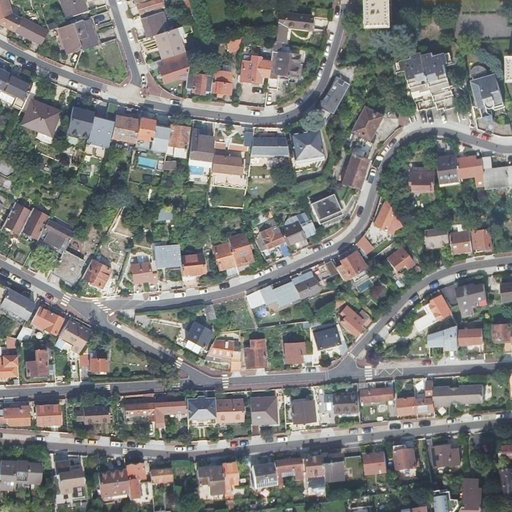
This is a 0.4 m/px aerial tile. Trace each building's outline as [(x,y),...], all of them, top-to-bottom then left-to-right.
[(0,0),(0,24),(3,26),(13,31),(20,19),(11,14),(6,0),(0,0)] [(82,0),(59,0),(66,18),(86,11),(82,0)] [(133,0),(139,15),(168,5),(166,0),(161,0),(159,1),(158,0),(133,0)] [(190,24),(196,22),(189,0),(184,0),(183,0),(190,24)] [(390,30),(388,0),(365,0),(367,31),(390,30)] [(287,13),(288,6),(279,5),(278,17),(277,17),(275,40),(271,40),(270,61),(270,63),(268,77),(266,89),(275,90),(277,75),(298,77),(301,62),(297,61),(298,54),(279,52),(280,41),(283,42),(285,25),(310,28),(311,15),(287,13)] [(157,13),(140,19),(146,37),(163,31),(157,13)] [(13,31),(41,45),(48,31),(20,17),(20,19),(13,31)] [(81,49),(97,45),(89,20),(81,22),(81,20),(73,22),(81,49)] [(66,53),(81,49),(73,22),(58,27),(66,53)] [(183,52),(175,28),(156,34),(160,49),(158,50),(161,59),(183,52)] [(238,49),(240,35),(225,40),(228,50),(238,49)] [(214,49),(215,43),(204,46),(196,48),(198,55),(214,49)] [(189,51),(183,52),(161,59),(163,66),(157,68),(162,83),(176,79),(185,80),(186,73),(189,51)] [(409,58),(394,62),(396,71),(404,70),(408,86),(404,91),(410,95),(415,112),(421,110),(421,111),(433,108),(433,110),(440,109),(441,111),(453,108),(448,88),(451,84),(446,81),(442,64),(450,62),(448,53),(432,57),(431,53),(420,56),(420,53),(409,55),(409,58)] [(260,76),(268,77),(270,63),(259,61),(259,58),(251,57),(250,60),(250,61),(242,61),(239,81),(259,83),(260,76)] [(0,88),(8,73),(0,69),(0,88)] [(230,73),(212,70),(209,92),(216,93),(221,93),(228,94),(230,84),(229,84),(230,78),(230,73)] [(504,102),(496,74),(489,75),(488,73),(486,72),(479,74),(478,76),(471,78),(472,81),(478,104),(485,102),(489,106),(491,105),(504,102)] [(0,88),(0,89),(23,101),(31,85),(8,73),(0,88)] [(205,76),(186,73),(185,80),(184,88),(194,89),(193,94),(202,95),(205,76)] [(338,79),(333,76),(331,83),(328,90),(325,95),(328,97),(325,103),(321,101),(319,103),(316,106),(332,115),(349,84),(342,80),(340,85),(336,83),(338,79)] [(58,112),(31,101),(21,124),(48,135),(58,112)] [(485,102),(478,104),(481,115),(481,114),(482,114),(483,114),(484,114),(485,114),(491,113),(487,110),(485,102)] [(108,114),(78,105),(73,123),(80,125),(77,136),(100,143),(108,114)] [(354,132),(370,139),(382,116),(365,108),(354,132)] [(481,115),(473,117),(476,129),(485,132),(492,134),(498,135),(503,136),(507,137),(511,136),(511,129),(509,120),(503,122),(495,117),(492,118),(491,113),(485,114),(484,114),(483,114),(482,114),(481,114),(481,115)] [(134,143),(135,140),(139,121),(114,116),(109,137),(134,143)] [(138,138),(151,140),(154,123),(154,122),(139,119),(139,121),(135,140),(137,141),(138,138)] [(151,140),(166,143),(168,126),(154,123),(151,140)] [(166,145),(164,155),(177,157),(183,158),(184,152),(188,128),(181,127),(177,126),(171,125),(168,146),(166,145)] [(250,147),(249,154),(287,154),(283,128),(275,128),(277,140),(251,140),(250,147)] [(191,130),(187,159),(210,163),(211,155),(213,139),(202,137),(202,132),(191,130)] [(294,159),(321,155),(317,131),(290,135),(294,159)] [(337,143),(338,143),(343,133),(345,134),(345,133),(342,131),(337,143)] [(343,133),(338,143),(350,148),(355,135),(348,131),(347,133),(345,133),(345,134),(343,133)] [(251,140),(252,134),(244,133),(242,146),(250,147),(251,140)] [(341,185),(361,191),(372,160),(377,146),(358,138),(341,185)] [(220,156),(213,156),(211,171),(237,174),(240,172),(241,159),(228,157),(228,154),(220,153),(220,156)] [(457,157),(437,160),(440,184),(460,182),(459,178),(457,159),(457,157)] [(457,159),(459,178),(478,176),(478,174),(484,173),(483,167),(482,160),(476,161),(476,157),(457,159)] [(491,159),(482,160),(483,167),(492,166),(491,159)] [(511,162),(492,166),(483,167),(484,173),(486,187),(511,184),(511,162)] [(433,191),(433,169),(409,168),(409,191),(433,191)] [(318,225),(341,215),(333,197),(310,207),(318,225)] [(398,222),(393,214),(386,201),(374,226),(391,235),(394,231),(401,227),(398,222)] [(6,259),(22,267),(34,245),(39,237),(48,220),(49,217),(33,208),(30,212),(14,203),(0,229),(14,238),(19,229),(21,231),(23,228),(25,230),(21,237),(18,235),(16,239),(6,258),(6,259)] [(174,218),(173,209),(156,208),(154,219),(174,218)] [(305,238),(315,233),(306,212),(287,220),(284,224),(285,228),(279,231),(283,241),(285,246),(293,243),(296,252),(309,247),(305,238)] [(39,237),(64,251),(73,234),(48,220),(39,237)] [(275,261),(289,255),(285,246),(283,241),(282,241),(278,232),(273,235),(270,227),(259,232),(266,248),(269,247),(275,261)] [(438,247),(448,245),(446,227),(424,232),(427,249),(438,247)] [(14,238),(16,239),(18,235),(21,237),(25,230),(23,228),(21,231),(19,229),(14,238)] [(473,233),(475,248),(481,247),(482,250),(491,248),(488,231),(473,233)] [(451,255),(471,252),(468,232),(449,234),(451,255)] [(34,245),(49,253),(60,259),(64,251),(39,237),(34,245)] [(360,239),(354,244),(364,255),(372,249),(362,237),(360,239)] [(245,238),(229,242),(238,275),(251,270),(248,260),(251,259),(245,238)] [(238,275),(229,242),(212,247),(218,268),(221,268),(224,279),(238,275)] [(178,256),(177,244),(153,247),(155,261),(155,266),(179,264),(178,256)] [(413,263),(403,250),(393,258),(396,262),(391,266),(397,275),(413,263)] [(60,259),(52,272),(72,283),(84,262),(64,251),(60,259)] [(41,266),(52,272),(60,259),(49,253),(41,266)] [(201,254),(178,256),(179,264),(181,279),(182,289),(197,287),(195,273),(203,273),(201,254)] [(139,264),(148,262),(147,255),(138,256),(139,264)] [(336,270),(342,280),(365,268),(358,256),(351,260),(348,256),(339,261),(341,266),(335,269),(336,270)] [(92,260),(82,278),(99,287),(109,269),(92,260)] [(330,274),(336,270),(335,269),(329,260),(322,263),(330,274)] [(157,281),(155,266),(155,261),(148,262),(139,264),(131,265),(134,282),(151,280),(151,281),(157,281)] [(293,286),(298,299),(317,290),(309,271),(299,275),(299,273),(296,274),(297,276),(290,279),(293,286)] [(11,284),(0,277),(0,303),(8,289),(11,284)] [(374,282),(365,295),(379,304),(388,291),(374,282)] [(511,299),(511,283),(491,286),(493,302),(511,299)] [(277,293),(273,284),(268,286),(272,295),(277,293)] [(473,285),(457,290),(464,317),(474,314),(472,308),(487,304),(484,285),(476,287),(473,285)] [(277,308),(278,307),(272,295),(268,286),(258,290),(265,306),(274,302),(277,308)] [(298,299),(293,286),(277,293),(272,295),(278,307),(298,299)] [(8,289),(0,303),(0,310),(7,314),(6,316),(16,322),(19,316),(26,320),(34,305),(27,301),(28,300),(19,295),(8,289)] [(422,329),(450,314),(440,296),(429,301),(430,303),(422,307),(427,317),(415,323),(422,329)] [(206,320),(215,318),(211,305),(203,306),(206,320)] [(63,320),(39,307),(31,322),(55,335),(63,320)] [(366,331),(373,323),(361,313),(357,317),(346,307),(340,314),(344,318),(340,322),(354,335),(360,329),(357,326),(359,324),(366,331)] [(23,326),(26,320),(19,316),(16,322),(23,326)] [(309,322),(309,327),(319,323),(316,316),(309,322)] [(511,340),(511,329),(511,316),(501,317),(502,325),(494,325),(495,340),(502,339),(503,353),(511,352),(511,340)] [(482,319),(474,321),(476,327),(482,327),(482,319)] [(68,346),(68,351),(78,353),(79,352),(89,332),(68,320),(59,337),(73,344),(71,348),(68,346)] [(212,332),(194,322),(185,338),(203,348),(212,332)] [(422,329),(415,323),(413,324),(417,331),(422,329)] [(342,357),(347,351),(338,325),(315,331),(314,337),(317,351),(325,349),(326,352),(332,351),(331,347),(338,345),(342,357)] [(457,331),(458,345),(480,343),(484,343),(483,329),(479,329),(463,330),(462,325),(457,326),(457,331)] [(457,331),(457,326),(428,335),(429,346),(446,345),(447,349),(459,348),(458,345),(457,331)] [(22,327),(15,339),(26,341),(31,330),(22,327)] [(15,339),(6,337),(7,349),(16,349),(15,339)] [(73,344),(59,337),(57,341),(68,346),(71,348),(73,344)] [(250,349),(245,349),(246,370),(260,369),(260,366),(265,366),(263,340),(250,341),(250,349)] [(237,347),(213,342),(207,354),(230,359),(230,356),(230,362),(231,372),(241,371),(240,356),(236,355),(237,347)] [(312,367),(310,342),(284,344),(285,363),(302,362),(301,354),(304,354),(304,366),(312,367)] [(96,348),(90,349),(90,371),(106,370),(106,343),(96,343),(96,348)] [(55,375),(53,351),(38,351),(38,348),(34,349),(35,362),(26,363),(27,376),(55,375)] [(78,353),(68,351),(69,361),(79,361),(78,353)] [(17,366),(17,355),(3,356),(3,361),(0,360),(0,376),(15,376),(15,366),(17,366)] [(367,382),(359,383),(361,402),(394,399),(392,380),(375,382),(375,390),(368,391),(367,382)] [(433,387),(433,382),(427,382),(428,396),(415,397),(415,398),(417,414),(428,413),(431,413),(435,412),(434,406),(433,387)] [(450,386),(433,387),(434,406),(451,405),(451,403),(484,401),(483,385),(460,386),(460,387),(450,387),(450,386)] [(125,421),(154,420),(153,403),(153,400),(153,393),(143,394),(143,399),(125,400),(125,404),(124,404),(125,421)] [(360,413),(358,394),(334,395),(335,414),(360,413)] [(400,395),(397,395),(399,416),(417,414),(415,398),(400,399),(400,395)] [(215,401),(215,397),(205,398),(203,396),(197,396),(196,398),(186,399),(187,420),(215,418),(215,417),(215,401)] [(215,418),(216,422),(243,420),(242,399),(215,401),(215,417),(215,418)] [(250,400),(251,425),(276,423),(275,399),(250,400)] [(154,426),(154,427),(162,427),(161,414),(184,412),(183,401),(163,403),(163,400),(153,400),(153,403),(154,420),(154,426)] [(312,401),(292,403),(294,423),(315,421),(312,401)] [(59,405),(34,407),(36,425),(60,423),(59,405)] [(29,408),(28,406),(20,406),(20,409),(4,409),(4,407),(0,407),(0,422),(6,422),(6,423),(6,424),(7,425),(7,426),(8,426),(9,426),(10,426),(29,426),(29,422),(29,408)] [(97,421),(97,422),(109,422),(108,415),(108,406),(82,407),(82,409),(83,421),(83,423),(93,422),(93,421),(97,421)] [(215,418),(187,420),(187,426),(196,425),(196,428),(208,427),(207,425),(216,424),(216,422),(215,418)] [(511,446),(503,448),(504,459),(511,458),(511,446)] [(450,447),(432,448),(434,469),(460,466),(458,450),(451,451),(450,447)] [(387,475),(384,449),(376,449),(377,454),(364,456),(366,475),(382,473),(382,476),(387,475)] [(414,450),(394,452),(396,470),(416,468),(414,450)] [(321,458),(324,482),(343,480),(341,464),(342,464),(341,455),(329,457),(329,454),(321,455),(321,458)] [(362,476),(360,456),(344,458),(346,478),(362,476)] [(293,461),(273,462),(274,465),(277,485),(279,495),(284,495),(281,473),(294,471),(296,481),(303,480),(303,475),(306,474),(307,490),(314,490),(315,489),(314,489),(313,487),(325,486),(324,482),(321,458),(301,460),(300,458),(293,458),(293,461)] [(42,466),(0,463),(0,490),(13,492),(14,482),(14,480),(28,481),(28,483),(39,484),(39,482),(41,482),(42,466)] [(234,465),(221,466),(221,468),(224,495),(224,497),(230,496),(229,486),(236,485),(234,465)] [(277,485),(274,465),(252,469),(252,468),(251,468),(255,489),(256,489),(256,488),(277,485)] [(143,466),(125,468),(125,472),(128,495),(129,501),(139,500),(136,481),(144,480),(143,466)] [(57,473),(58,476),(69,474),(68,469),(68,467),(65,467),(66,472),(57,473)] [(72,494),(72,491),(71,488),(82,487),(83,487),(80,468),(68,469),(69,474),(58,476),(60,495),(72,494)] [(224,495),(221,468),(197,471),(199,488),(208,487),(209,496),(224,495)] [(511,470),(499,471),(501,504),(511,503),(511,470)] [(170,471),(150,473),(151,483),(151,485),(159,484),(159,483),(171,482),(170,471)] [(128,495),(125,472),(114,474),(109,474),(97,475),(100,498),(128,495)] [(479,482),(464,481),(463,507),(459,511),(480,511),(481,511),(482,511),(482,509),(481,509),(482,490),(478,490),(479,482)] [(151,485),(151,483),(140,484),(142,498),(152,497),(151,485)] [(454,511),(455,503),(451,502),(451,494),(438,494),(437,511),(454,511)]
